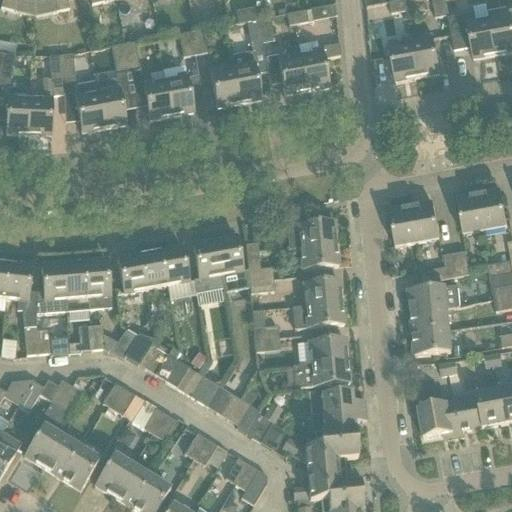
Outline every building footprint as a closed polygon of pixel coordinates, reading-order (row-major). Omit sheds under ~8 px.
[(0,0),(3,1),(0,12),(35,20),(34,0),(0,0)] [(78,0),(77,0),(34,0),(35,20),(69,13),(67,2),(78,0)] [(77,0),(78,0),(89,0),(91,8),(115,3),(114,0),(77,0)] [(447,19),(443,0),(431,0),(436,21),(447,19)] [(391,18),(415,13),(413,1),(389,6),(391,18)] [(511,14),(510,15),(506,12),(488,16),(489,24),(496,59),(511,55),(511,14)] [(289,30),(312,25),(310,13),(287,18),(289,30)] [(496,59),(489,24),(476,26),(475,17),(448,22),(453,53),(471,50),(473,63),(496,59)] [(270,21),(258,23),(262,47),(274,45),(270,21)] [(262,47),(258,23),(246,25),(251,49),(253,59),(264,57),(262,47)] [(202,33),(190,36),(195,59),(207,57),(202,33)] [(195,59),(190,36),(179,38),(183,61),(195,59)] [(424,44),(411,46),(418,82),(440,77),(432,37),(423,39),(424,44)] [(418,82),(411,46),(398,49),(397,44),(388,45),(396,86),(418,82)] [(134,46),(123,48),(128,76),(140,74),(134,46)] [(128,76),(123,48),(111,50),(116,78),(128,76)] [(313,58),(300,60),(306,95),(328,91),(323,63),(339,60),(338,48),(312,53),(313,58)] [(306,95),(300,60),(298,51),(285,53),(286,58),(277,59),(284,99),(306,95)] [(239,108),(261,104),(252,59),(253,59),(252,55),(230,59),(232,73),(239,108)] [(15,59),(3,57),(0,73),(0,90),(9,92),(15,59)] [(97,98),(98,98),(96,86),(75,89),(72,58),(60,59),(62,83),(63,99),(64,113),(77,112),(81,137),(103,133),(97,98)] [(52,100),(63,99),(62,83),(60,59),(48,60),(50,83),(43,83),(42,104),(29,103),(28,139),(50,140),(51,120),(52,100)] [(239,108),(232,73),(219,75),(218,70),(209,72),(216,112),(239,108)] [(177,83),(164,85),(171,120),(193,116),(185,76),(176,78),(177,83)] [(103,133),(125,129),(117,82),(96,86),(98,98),(97,98),(103,133)] [(171,120),(164,85),(152,88),(151,83),(141,84),(149,125),(171,120)] [(6,125),(5,138),(28,139),(29,103),(30,93),(9,92),(8,97),(7,97),(6,118),(6,125)] [(500,194),(478,198),(485,234),(507,230),(500,194)] [(485,234),(478,198),(456,203),(463,238),(485,234)] [(433,207),(411,211),(417,246),(439,242),(433,207)] [(417,246),(411,211),(389,215),(395,250),(417,246)] [(298,229),(300,252),(336,248),(334,226),(298,229)] [(249,291),(249,286),(248,275),(242,276),(239,260),(236,241),(214,245),(220,280),(222,293),(224,292),(224,295),(241,292),(249,291)] [(220,280),(214,245),(192,249),(198,283),(193,284),(194,287),(195,294),(205,292),(206,296),(219,293),(222,293),(220,280)] [(245,248),(248,272),(260,271),(257,247),(245,248)] [(338,271),(336,248),(300,252),(302,274),(318,272),(338,271)] [(182,251),(160,255),(166,290),(188,286),(182,251)] [(166,290),(160,255),(139,259),(145,294),(166,290)] [(466,255),(454,257),(459,281),(470,279),(466,255)] [(459,281),(454,257),(443,259),(445,271),(447,283),(459,281)] [(145,294),(139,259),(116,263),(123,298),(145,294)] [(107,264),(84,266),(87,302),(88,314),(111,312),(108,284),(107,264)] [(511,271),(511,264),(491,268),(487,269),(489,281),(511,276),(511,271)] [(0,302),(5,303),(9,267),(0,266),(0,302)] [(87,302),(84,266),(63,268),(66,304),(66,315),(88,314),(87,302)] [(31,270),(9,267),(5,303),(16,305),(15,314),(22,315),(23,332),(24,336),(36,335),(36,317),(36,296),(28,296),(31,270)] [(36,296),(36,317),(66,315),(66,304),(63,268),(40,270),(43,296),(36,296)] [(260,273),(260,271),(248,272),(248,275),(249,286),(273,284),(272,272),(260,273)] [(447,283),(445,271),(421,276),(423,287),(447,283)] [(274,296),(273,284),(249,286),(249,291),(250,298),(274,296)] [(319,286),(303,288),(305,310),(341,307),(339,284),(319,286)] [(511,300),(511,288),(492,292),(494,304),(511,300)] [(458,289),(409,294),(411,316),(447,313),(460,311),(458,289)] [(511,312),(511,300),(494,304),(496,315),(511,312)] [(343,329),(341,307),(305,310),(292,311),(294,334),(343,329)] [(449,335),(447,313),(411,316),(413,338),(449,335)] [(102,329),(90,330),(92,354),(104,353),(102,333),(102,329)] [(92,354),(90,330),(78,331),(79,344),(67,345),(68,358),(80,357),(80,355),(92,354)] [(277,331),(253,333),(254,345),(262,344),(278,343),(277,331)] [(47,334),(36,335),(37,359),(49,358),(48,338),(47,334)] [(36,335),(24,336),(24,340),(25,360),(37,359),(36,335)] [(451,357),(449,335),(413,338),(415,360),(435,358),(451,357)] [(502,352),(511,350),(511,337),(504,339),(500,340),(502,352)] [(16,361),(16,343),(2,343),(2,360),(16,361)] [(309,346),(311,369),(346,365),(344,343),(309,346)] [(263,356),(262,344),(254,345),(255,357),(263,356)] [(145,373),(157,353),(147,347),(134,367),(145,373)] [(155,380),(167,359),(157,353),(145,373),(155,380)] [(500,357),(492,359),(494,370),(502,369),(500,357)] [(494,370),(492,359),(484,360),(486,372),(494,370)] [(349,388),(346,365),(311,369),(293,370),(295,393),(313,391),(329,389),(349,388)] [(455,365),(447,367),(449,379),(457,377),(455,365)] [(449,379),(447,367),(439,368),(441,380),(449,379)] [(186,398),(198,378),(188,372),(175,392),(186,398)] [(198,378),(186,398),(196,405),(208,384),(198,378)] [(59,411),(71,391),(61,384),(57,390),(48,384),(43,391),(39,399),(59,411)] [(28,416),(39,399),(43,391),(32,385),(22,402),(18,410),(28,416)] [(112,414),(124,393),(114,387),(104,404),(102,408),(112,414)] [(82,397),(71,391),(59,411),(69,417),(71,414),(82,397)] [(511,426),(511,391),(499,394),(505,428),(511,426)] [(134,399),(124,393),(112,414),(122,420),(124,417),(134,399)] [(505,428),(499,394),(477,398),(484,432),(505,428)] [(365,414),(364,404),(352,405),(351,395),(331,397),(321,398),(323,418),(365,414)] [(226,423),(239,403),(229,397),(216,417),(226,423)] [(484,432),(477,398),(454,402),(461,441),(464,441),(463,435),(465,435),(484,432)] [(461,441),(454,402),(453,403),(453,406),(439,409),(438,409),(419,413),(418,413),(424,443),(444,439),(447,438),(448,444),(461,441)] [(249,409),(239,403),(226,423),(237,430),(249,409)] [(277,421),(281,414),(271,408),(267,414),(277,421)] [(153,439),(165,418),(155,412),(143,433),(153,439)] [(273,428),(277,421),(267,414),(263,421),(273,428)] [(323,418),(311,419),(313,439),(315,439),(355,435),(354,425),(366,424),(365,414),(323,418)] [(175,424),(165,418),(153,439),(163,445),(165,442),(175,424)] [(130,460),(140,430),(126,425),(116,455),(130,460)] [(42,471),(61,441),(42,429),(23,460),(42,471)] [(0,481),(21,447),(2,435),(0,438),(0,481)] [(316,450),(304,452),(306,467),(306,470),(307,479),(308,487),(308,490),(309,502),(309,506),(324,505),(324,506),(324,511),(362,511),(361,503),(360,486),(346,487),(345,475),(344,462),(357,461),(355,435),(315,439),(316,450)] [(194,464),(206,443),(196,437),(186,455),(184,458),(194,464)] [(61,483),(80,452),(61,441),(42,471),(61,483)] [(288,456),(295,446),(288,442),(281,452),(283,453),(288,456)] [(216,450),(206,443),(194,464),(204,470),(206,467),(216,450)] [(295,461),(302,451),(295,446),(288,456),(295,461)] [(306,467),(304,452),(302,451),(295,461),(306,467)] [(99,464),(80,452),(61,483),(80,495),(99,464)] [(113,501),(132,470),(113,459),(94,489),(113,501)] [(235,489),(247,468),(237,462),(225,483),(235,489)] [(266,480),(257,475),(247,468),(235,489),(245,495),(241,502),(253,509),(266,489),(266,480)] [(131,511),(132,511),(151,482),(132,470),(113,501),(131,511)] [(170,493),(151,482),(132,511),(158,511),(161,507),(170,493)] [(309,502),(308,490),(300,491),(301,503),(309,502)] [(301,503),(300,491),(292,492),(293,504),(301,503)]
